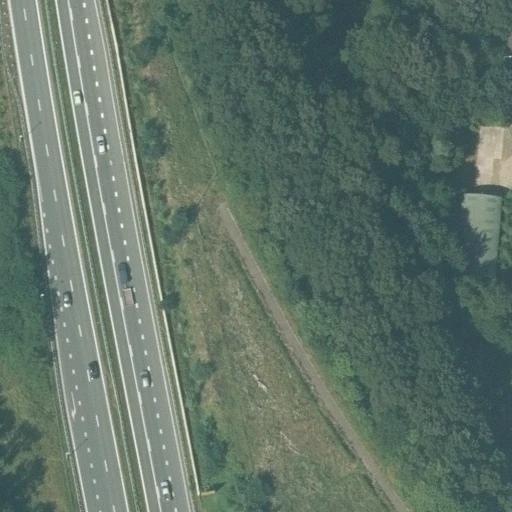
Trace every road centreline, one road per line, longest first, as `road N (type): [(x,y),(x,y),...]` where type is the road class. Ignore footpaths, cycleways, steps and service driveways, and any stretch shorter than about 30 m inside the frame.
road 1 (trunk): [(160,511),(69,0)]
road 2 (trunk): [(23,0),(111,511)]
